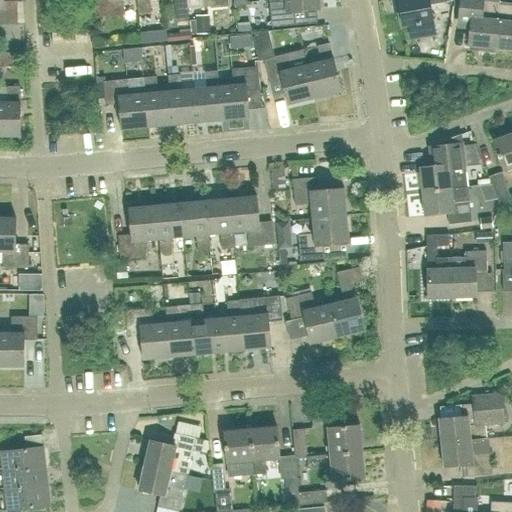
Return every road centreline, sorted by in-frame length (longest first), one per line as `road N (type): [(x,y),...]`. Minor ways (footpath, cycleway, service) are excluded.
road 1 (residential): [(0,405),(394,375)]
road 2 (residential): [(0,169),(383,139)]
road 3 (residential): [(394,375),(383,139)]
road 4 (residential): [(383,139),(358,0)]
road 5 (residential): [(408,511),(394,375)]
